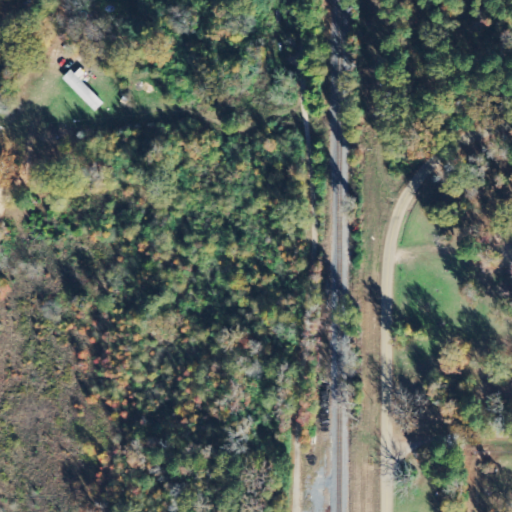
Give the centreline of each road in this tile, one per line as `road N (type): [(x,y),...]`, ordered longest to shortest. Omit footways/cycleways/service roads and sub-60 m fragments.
road 1 (residential): [(294,511),(303,211),(292,0)]
road 2 (residential): [(388,511),(390,236),(424,164),(465,139),(511,140)]
road 3 (residential): [(389,448),(511,439)]
